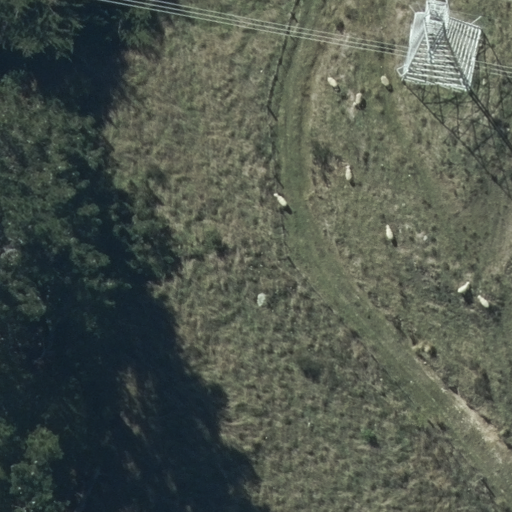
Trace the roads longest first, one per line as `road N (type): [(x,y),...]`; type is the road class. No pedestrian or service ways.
road 1 (track): [(511,490),(329,285),(291,198),(293,98),(311,30),(335,0)]
road 2 (track): [(383,0),(372,84),(394,169),(425,230),(465,245)]
